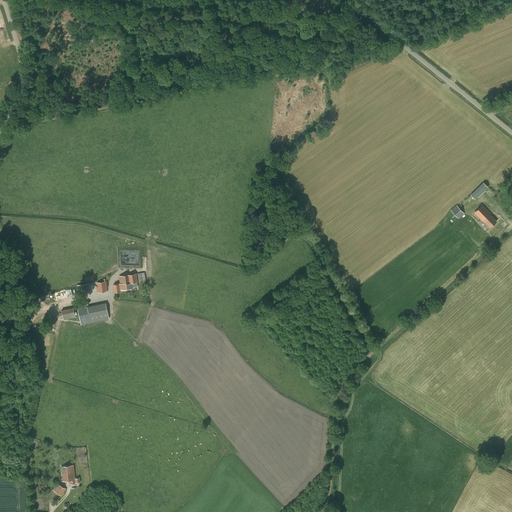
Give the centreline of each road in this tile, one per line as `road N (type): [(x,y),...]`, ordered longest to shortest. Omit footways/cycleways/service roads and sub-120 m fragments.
road 1 (track): [(324,511),(337,400),(364,361),(511,226)]
road 2 (unclassified): [(511,131),(346,0)]
road 3 (tertiary): [(0,130),(21,74),(3,0)]
